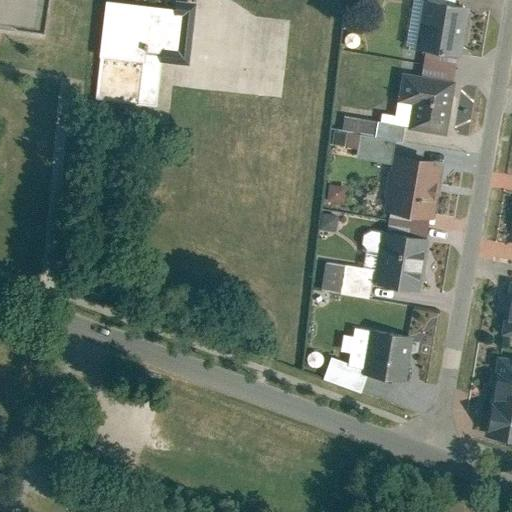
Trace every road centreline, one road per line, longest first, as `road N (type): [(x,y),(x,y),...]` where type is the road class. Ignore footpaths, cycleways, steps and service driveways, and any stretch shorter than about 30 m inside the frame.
road 1 (residential): [(501,0),(423,453)]
road 2 (unclassified): [(0,297),(423,453)]
